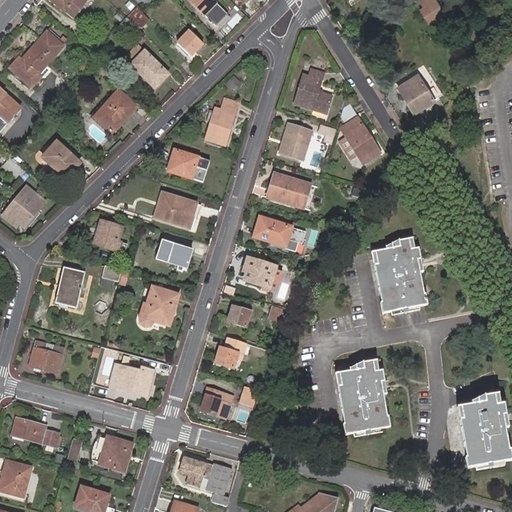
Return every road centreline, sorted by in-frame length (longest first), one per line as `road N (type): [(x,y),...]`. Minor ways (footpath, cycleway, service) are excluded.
road 1 (residential): [(167,429),(281,59)]
road 2 (residential): [(167,429),(479,511)]
road 3 (residential): [(252,38),(27,265)]
road 4 (residential): [(0,383),(167,429)]
road 5 (residential): [(310,0),(401,147)]
